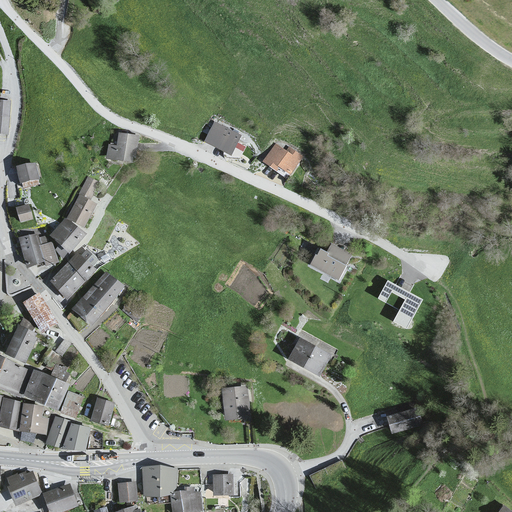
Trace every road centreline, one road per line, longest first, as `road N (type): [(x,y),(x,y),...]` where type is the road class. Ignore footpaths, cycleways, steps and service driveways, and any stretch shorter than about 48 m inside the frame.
road 1 (residential): [(427,267),(187,146),(115,120),(0,3)]
road 2 (residential): [(153,458),(39,287)]
road 3 (residential): [(0,204),(15,92),(0,32)]
road 4 (tertiary): [(153,458),(269,462),(283,476),(283,511)]
road 5 (tertiary): [(0,457),(85,464),(153,458)]
